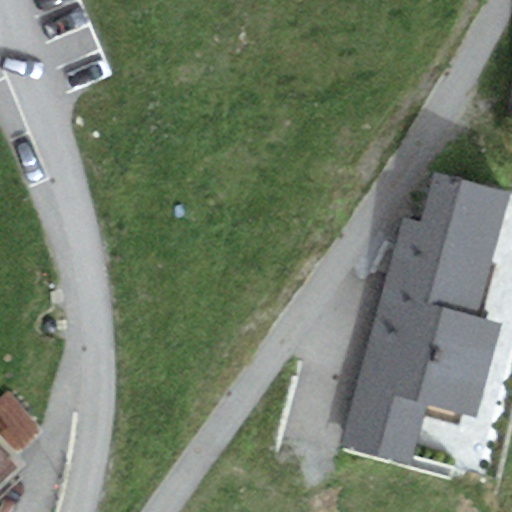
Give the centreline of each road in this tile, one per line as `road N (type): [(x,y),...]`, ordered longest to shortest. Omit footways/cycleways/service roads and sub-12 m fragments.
road 1 (unclassified): [(160,511),(447,102),(500,0)]
road 2 (track): [(87,511),(112,368),(80,221),(0,21)]
